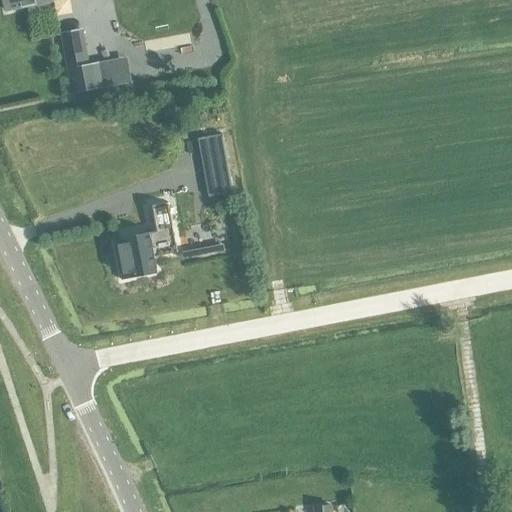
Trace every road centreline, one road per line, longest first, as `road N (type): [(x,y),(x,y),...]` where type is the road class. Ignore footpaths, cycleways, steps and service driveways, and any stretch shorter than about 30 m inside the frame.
road 1 (unclassified): [(70,374),(97,360),(511,279)]
road 2 (track): [(455,290),(489,511)]
road 3 (tertiary): [(70,374),(0,228)]
road 4 (tertiary): [(134,511),(70,374)]
